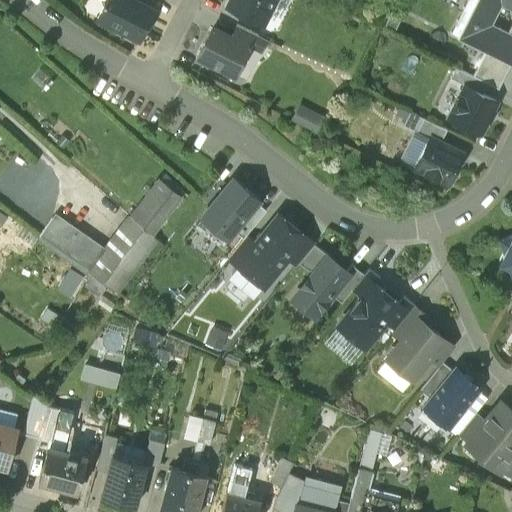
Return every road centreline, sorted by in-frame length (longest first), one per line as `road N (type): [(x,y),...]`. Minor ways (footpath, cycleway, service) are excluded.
road 1 (residential): [(148,84),(233,132),(339,217),(376,229),(425,228),(460,213),(488,191),(511,148)]
road 2 (residential): [(26,0),(148,84)]
